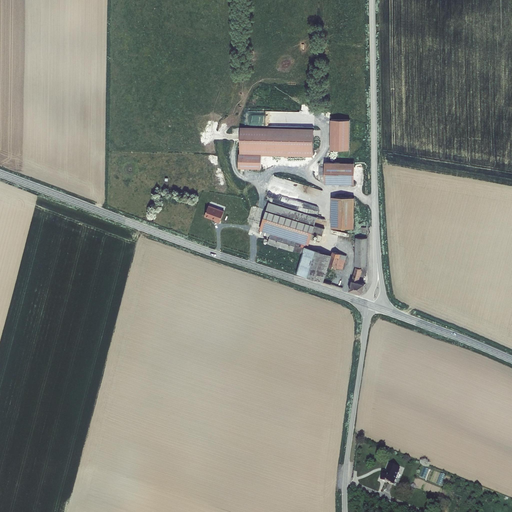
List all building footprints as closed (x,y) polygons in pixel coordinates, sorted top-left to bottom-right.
[(343,119),(343,149),(350,149),(349,126),(351,126),(351,119),(343,119)] [(355,185),(355,164),(325,164),(325,185),(355,185)] [(355,228),(355,198),(333,197),(332,228),(355,228)] [(269,200),(260,232),(270,235),(268,242),(294,250),(294,248),(303,251),(297,272),(323,280),(324,279),(331,255),(305,246),(306,242),(309,243),(311,238),(320,241),(325,226),(315,223),(318,215),(269,200)] [(213,203),(209,214),(220,218),(219,219),(224,220),(228,209),(213,203)] [(356,236),(355,265),(367,265),(368,237),(356,236)] [(334,245),(331,255),(324,279),(332,281),(335,270),(337,263),(344,265),(349,250),(334,245)] [(356,267),(349,289),(357,292),(362,289),(364,282),(358,280),(361,269),(356,267)] [(335,270),(332,281),(339,283),(342,272),(335,270)] [(389,478),(386,487),(398,491),(403,476),(394,473),(391,479),(389,478)]
